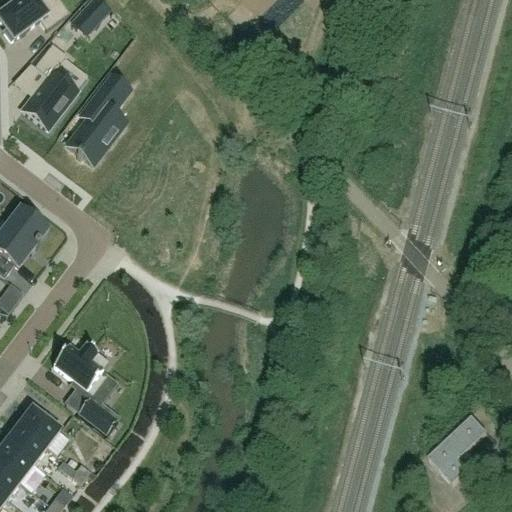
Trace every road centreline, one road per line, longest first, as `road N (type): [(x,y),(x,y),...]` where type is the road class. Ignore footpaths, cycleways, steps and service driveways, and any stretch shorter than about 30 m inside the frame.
road 1 (unclassified): [(499,353),(410,247),(164,0)]
road 2 (residential): [(0,374),(99,241),(0,160)]
